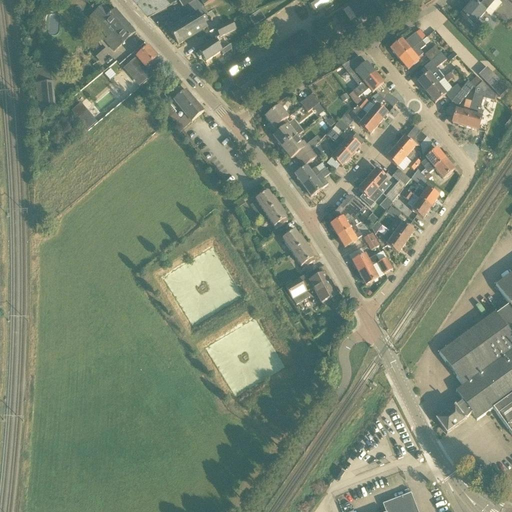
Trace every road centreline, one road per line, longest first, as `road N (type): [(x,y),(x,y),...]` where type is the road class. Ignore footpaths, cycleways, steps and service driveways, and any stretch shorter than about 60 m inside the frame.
road 1 (residential): [(365,318),(468,175),(416,105)]
road 2 (unclassified): [(257,511),(343,390),(349,343),(371,329)]
road 3 (residential): [(230,124),(119,0)]
road 4 (residential): [(309,224),(416,105)]
road 5 (residential): [(230,124),(366,47)]
road 6 (residential): [(431,447),(371,329)]
road 7 (residential): [(309,224),(230,124)]
